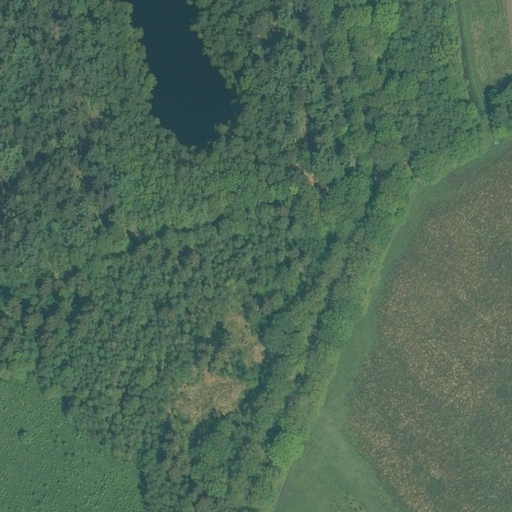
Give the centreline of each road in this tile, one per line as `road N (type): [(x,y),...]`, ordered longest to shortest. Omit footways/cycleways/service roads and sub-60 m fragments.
road 1 (track): [(243,511),(383,177)]
road 2 (track): [(0,298),(315,197)]
road 3 (track): [(383,177),(349,0)]
road 4 (track): [(383,177),(511,108)]
